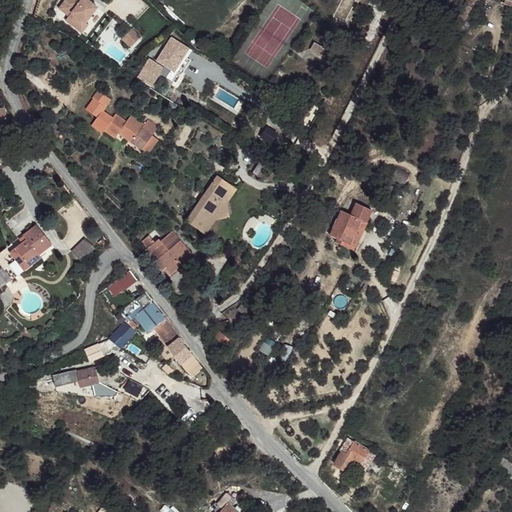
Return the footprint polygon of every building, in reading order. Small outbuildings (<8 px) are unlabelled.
[(98,8),(88,0),(81,0),(66,21),(80,33),(89,23),(87,21),(98,8)] [(476,0),(451,0),(465,8),(459,18),(468,21),(476,0)] [(141,36),(133,28),(124,38),(132,45),(141,36)] [(165,67),(150,58),(139,75),(154,85),(165,67)] [(104,108),(110,100),(96,90),(90,98),(104,108)] [(0,124),(10,123),(6,105),(0,106),(0,124)] [(117,128),(106,122),(100,135),(111,142),(117,128)] [(150,139),(139,132),(130,148),(141,155),(150,139)] [(217,176),(215,181),(231,190),(236,192),(237,190),(217,176)] [(231,190),(215,181),(185,222),(198,232),(231,190)] [(236,192),(231,190),(198,232),(204,237),(215,221),(220,220),(236,192)] [(372,212),(357,204),(351,214),(342,210),(330,234),(335,237),(348,244),(360,220),(368,225),(372,212)] [(368,225),(360,220),(348,244),(335,237),(332,243),(352,252),(368,225)] [(28,236),(13,247),(24,261),(39,250),(40,252),(53,242),(39,222),(26,232),(28,236)] [(157,248),(160,241),(158,239),(150,245),(151,249),(157,248)] [(191,256),(180,241),(168,250),(163,254),(156,262),(163,270),(166,268),(170,273),(191,256)] [(168,250),(160,241),(157,248),(163,254),(168,250)] [(0,283),(1,284),(27,266),(24,261),(13,247),(10,242),(0,249),(0,259),(1,262),(1,263),(0,264),(0,283)] [(39,250),(24,261),(27,266),(42,255),(39,250)] [(399,273),(390,266),(385,274),(394,280),(399,273)] [(186,370),(199,361),(165,318),(165,319),(152,302),(137,315),(150,330),(148,332),(168,359),(174,354),(186,370)] [(31,311),(30,311),(31,318),(33,317),(34,317),(36,317),(37,316),(38,315),(40,314),(41,314),(42,312),(43,312),(44,311),(39,307),(38,308),(37,308),(37,309),(36,309),(36,310),(35,310),(34,310),(34,311),(33,311),(32,311),(31,311)] [(116,332),(109,339),(121,348),(137,331),(127,321),(116,332)] [(232,342),(218,328),(212,335),(225,349),(232,342)] [(268,330),(259,350),(269,355),(279,335),(268,330)] [(106,340),(85,349),(90,361),(112,352),(108,346),(106,340)] [(95,367),(54,377),(56,385),(79,379),(80,386),(99,381),(95,367)] [(369,451),(357,443),(350,453),(345,451),(337,464),(350,472),(356,462),(361,465),(369,451)] [(215,499),(210,505),(217,511),(239,511),(228,502),(233,496),(228,492),(218,503),(215,499)]
